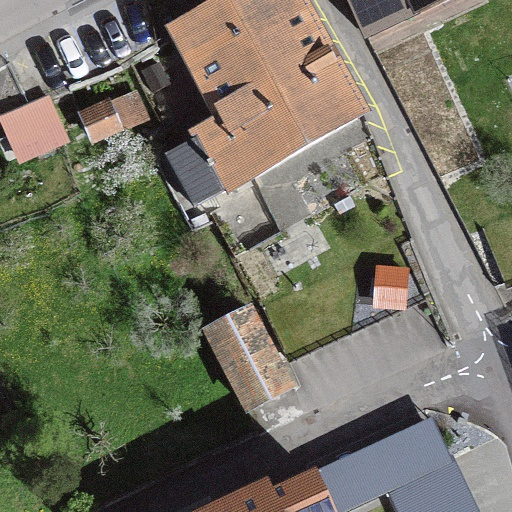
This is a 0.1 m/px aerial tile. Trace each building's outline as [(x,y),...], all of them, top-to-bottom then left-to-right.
[(363,114),(297,0),(222,0),(174,28),(219,119),(193,133),(197,140),(166,160),(195,209),(363,114)] [(347,0),(365,35),(439,0),(347,0)] [(146,119),(134,93),(83,116),(94,141),(146,119)] [(19,158),(63,140),(46,95),(1,118),(19,158)] [(511,215),(482,228),(504,283),(511,279),(511,215)] [(398,244),(262,307),(287,359),(423,297),(398,244)] [(206,331),(247,411),(290,388),(250,309),(206,331)] [(329,511),(448,457),(430,419),(280,489),(290,511),(329,511)] [(275,511),(265,488),(214,511),(275,511)]
